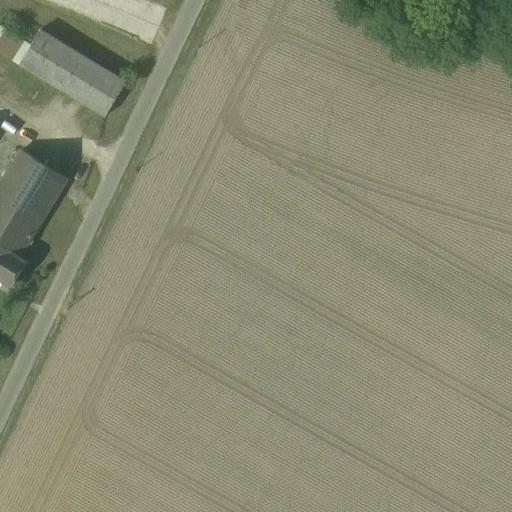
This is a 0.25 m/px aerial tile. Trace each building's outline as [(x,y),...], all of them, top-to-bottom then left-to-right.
[(64,0),(62,8),(75,12),(79,0),(64,0)] [(26,44),(6,30),(0,39),(0,51),(14,61),(26,44)] [(127,82),(41,30),(19,65),(105,117),(127,82)] [(0,187),(0,244),(20,257),(68,178),(23,150),(0,187)] [(0,244),(0,279),(11,287),(27,262),(20,257),(0,244)]
